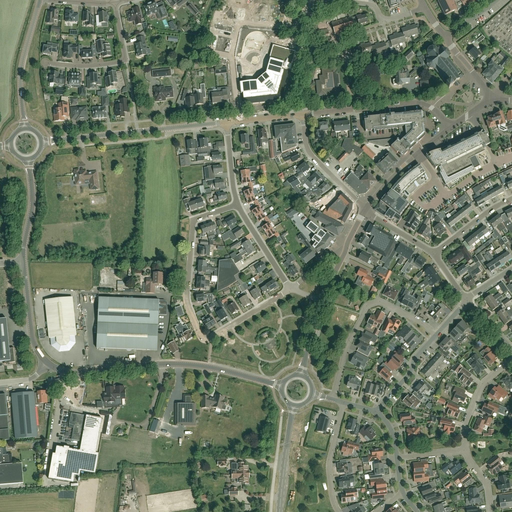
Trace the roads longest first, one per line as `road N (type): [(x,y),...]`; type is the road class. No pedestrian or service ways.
road 1 (secondary): [(46,362),(77,373),(195,365),(282,386)]
road 2 (unclassified): [(226,122),(41,142)]
road 3 (residential): [(331,399),(345,347),(370,301),(404,312),(435,335)]
road 4 (residential): [(203,338),(186,296),(192,222),(236,204)]
road 5 (residential): [(45,62),(124,59),(113,1)]
road 6 (tertiary): [(25,128),(20,72),(39,0)]
